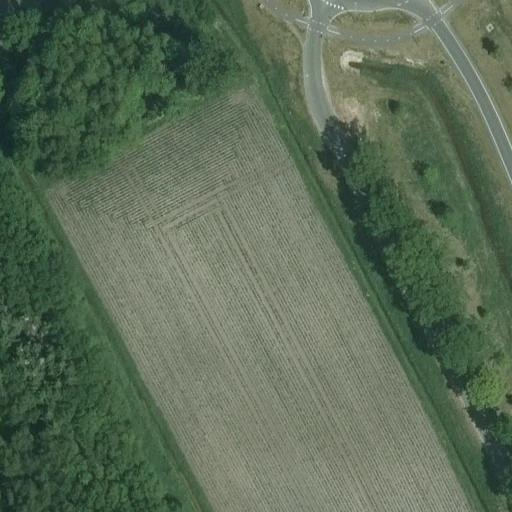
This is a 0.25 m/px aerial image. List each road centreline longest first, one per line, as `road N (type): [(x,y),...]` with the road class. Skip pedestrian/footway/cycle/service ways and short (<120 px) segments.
road 1 (unclassified): [(511,481),(320,115),(311,59),(324,0)]
road 2 (trunk): [(407,0),(431,22),(511,176)]
